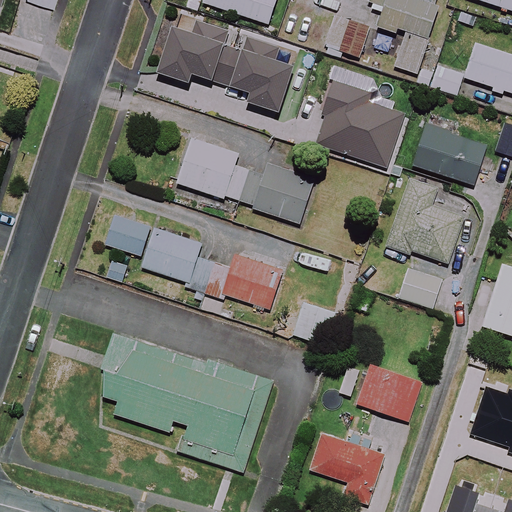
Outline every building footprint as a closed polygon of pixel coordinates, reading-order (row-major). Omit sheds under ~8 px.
[(26,0),(53,9),(56,0),(26,0)] [(277,0),(205,0),(204,4),(269,26),(277,0)] [(378,29),(398,36),(399,30),(406,32),(395,68),(417,75),(441,0),(370,0),(369,5),(384,10),(378,29)] [(511,0),(475,0),(501,9),(500,12),(507,15),(508,11),(511,12),(511,0)] [(367,28),(350,23),(341,52),(358,57),(367,28)] [(259,57),(215,43),(205,74),(194,71),(186,97),(240,115),(259,57)] [(503,98),(505,92),(511,94),(511,55),(476,44),(465,81),(492,89),(490,94),(503,98)] [(464,75),(439,67),(432,89),(457,97),(464,75)] [(371,94),(336,84),(317,146),(387,168),(403,116),(367,105),(371,94)] [(511,122),(505,120),(495,152),(511,157),(511,122)] [(488,147),(428,127),(414,166),(474,186),(488,147)] [(239,205),(250,172),(236,167),(240,155),(193,140),(178,185),(239,205)] [(250,172),(239,205),(301,226),(316,179),(270,164),(265,177),(250,172)] [(441,188),(410,177),(385,246),(411,255),(412,251),(448,264),(465,216),(435,205),(441,188)] [(204,293),(214,262),(198,257),(202,244),(155,228),(142,268),(188,283),(187,287),(204,293)] [(214,262),(204,293),(228,301),(229,297),(270,311),(284,269),(237,253),(232,268),(214,262)] [(511,268),(503,265),(484,328),(511,336),(511,268)] [(443,281),(408,271),(399,299),(434,309),(443,281)] [(373,296),(356,290),(350,307),(367,313),(373,296)] [(337,313),(303,303),(293,337),(326,347),(337,313)] [(271,392),(134,347),(111,415),(249,460),(271,392)] [(511,365),(490,358),(469,417),(511,432),(511,365)] [(423,384),(372,366),(358,405),(409,422),(423,384)] [(386,456),(323,435),(311,470),(349,483),(344,497),(370,506),(386,456)] [(511,511),(511,455),(462,444),(452,488),(499,498),(495,511),(511,511)]
